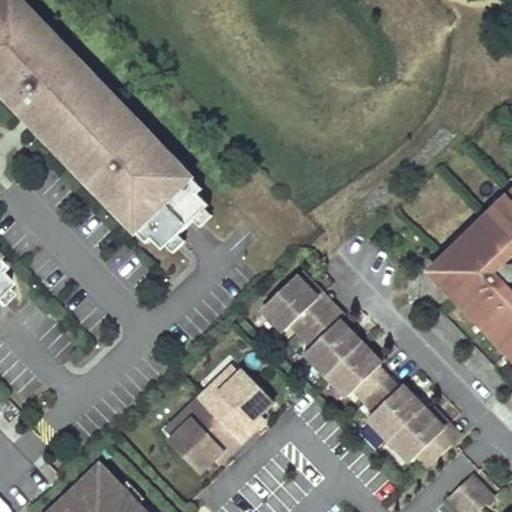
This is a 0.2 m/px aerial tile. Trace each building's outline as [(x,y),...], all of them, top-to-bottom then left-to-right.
[(125,220),(148,244),(153,239),(164,250),(189,226),(210,206),(199,194),(203,190),(181,167),(171,156),(146,131),(136,120),(90,73),(79,62),(55,37),(45,26),(23,4),(18,8),(10,0),(3,0),(0,3),(0,90),(24,115),(35,126),(80,174),(91,185),(115,210),(125,220)] [(495,227),(504,218),(499,213),(511,200),(511,197),(509,195),(486,217),(491,222),(495,227)] [(511,298),(510,300),(487,277),(487,268),(510,245),(511,246),(511,200),(499,213),(504,218),(495,227),(491,222),(470,241),(458,253),(453,248),(443,258),(451,267),(451,276),(442,284),(453,295),(457,290),(469,302),(489,322),(494,318),(502,326),(497,331),(511,345),(511,346),(511,298)] [(453,248),(458,253),(470,241),(465,237),(453,248)] [(451,267),(443,258),(430,271),(442,284),(451,276),(451,267)] [(0,296),(12,285),(0,274),(5,269),(0,263),(0,296)] [(302,272),(297,276),(319,299),(316,302),(337,324),(340,321),(345,316),(302,272)] [(297,276),(264,308),(286,331),(291,327),(312,349),(307,353),(349,397),(355,391),(376,412),(370,419),(412,462),(417,457),(428,469),(453,444),(442,433),(445,430),(429,414),(403,386),(402,388),(380,366),(382,364),(340,321),(337,324),(316,302),(319,299),(297,276)] [(457,290),(453,295),(464,307),(469,302),(457,290)] [(502,326),(494,318),(489,322),(484,327),(506,350),(511,345),(497,331),(502,326)] [(231,364),(220,375),(228,383),(239,372),(231,364)] [(220,375),(175,419),(183,426),(172,437),(168,440),(202,475),(216,462),(225,453),(230,457),(257,430),(253,426),(263,417),(277,403),(243,368),(239,372),(228,383),(220,375)] [(435,408),(429,414),(445,430),(442,433),(453,444),(461,436),(435,408)] [(263,417),(253,426),(257,430),(267,421),(263,417)] [(175,419),(165,429),(172,437),(183,426),(175,419)] [(230,457),(225,453),(216,462),(220,466),(230,457)] [(101,466),(53,511),(145,511),(144,511),(125,491),(115,481),(108,473),(101,466)] [(108,473),(115,481),(125,491),(132,485),(114,467),(108,473)] [(473,475),(450,497),(464,511),(475,511),(481,507),(493,495),(473,475)]
